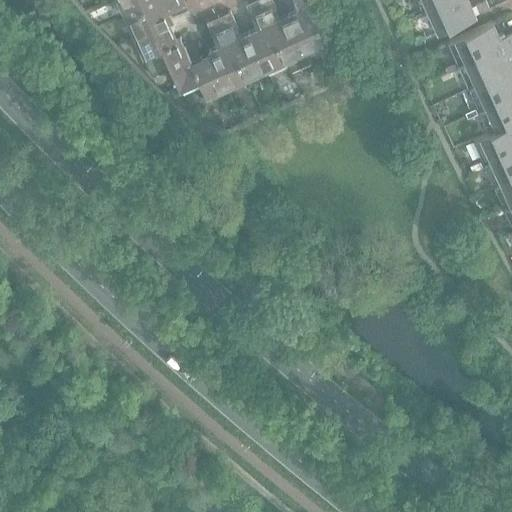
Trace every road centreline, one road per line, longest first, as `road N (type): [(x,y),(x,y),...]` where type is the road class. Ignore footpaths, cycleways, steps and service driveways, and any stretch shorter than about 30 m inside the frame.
road 1 (secondary): [(473,511),(125,212),(0,84)]
road 2 (secondary): [(0,185),(208,382),(362,511)]
